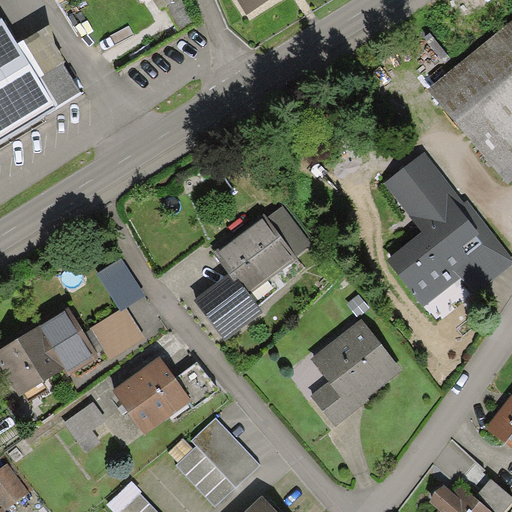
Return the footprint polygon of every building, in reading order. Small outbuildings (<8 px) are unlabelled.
[(158,0),(173,24),(186,16),(176,0),(158,0)] [(511,13),(431,84),(511,177),(511,13)] [(0,136),(80,88),(43,26),(16,42),(0,15),(0,136)] [(455,237),(471,225),(416,154),(383,180),(408,213),(421,203),(434,221),(390,255),(424,298),(454,274),(449,268),(461,259),(468,254),(455,237)] [(264,210),(293,248),(305,238),(276,201),(264,210)] [(293,248),(264,210),(215,249),(230,268),(244,286),(293,248)] [(468,254),(461,259),(477,280),(500,262),(471,225),(455,237),(468,254)] [(244,286),(230,268),(197,293),(218,320),(250,295),(244,286)] [(94,348),(66,303),(0,342),(0,353),(20,386),(60,362),(57,358),(64,353),(70,363),(94,348)] [(106,352),(138,331),(119,303),(93,320),(100,330),(95,334),(106,352)] [(331,373),(345,391),(375,368),(380,374),(396,361),(361,318),(316,354),(331,373)] [(142,424),(187,392),(174,375),(159,354),(114,386),(142,424)] [(196,359),(174,375),(187,392),(194,401),(215,386),(196,359)] [(345,391),(331,373),(309,390),(331,418),(353,401),(345,391)] [(511,440),(511,390),(488,422),(511,440)] [(102,415),(87,397),(59,420),(85,451),(101,438),(90,424),(102,415)] [(259,455),(212,409),(189,432),(195,438),(173,459),(215,500),(259,455)] [(26,488),(5,458),(0,461),(0,501),(2,505),(26,488)] [(474,490),(496,510),(511,492),(490,472),(474,490)] [(494,511),(496,510),(474,490),(461,479),(452,490),(445,484),(429,502),(436,508),(432,511),(494,511)] [(162,511),(139,485),(116,505),(121,511),(162,511)] [(279,511),(259,491),(236,511),(279,511)]
